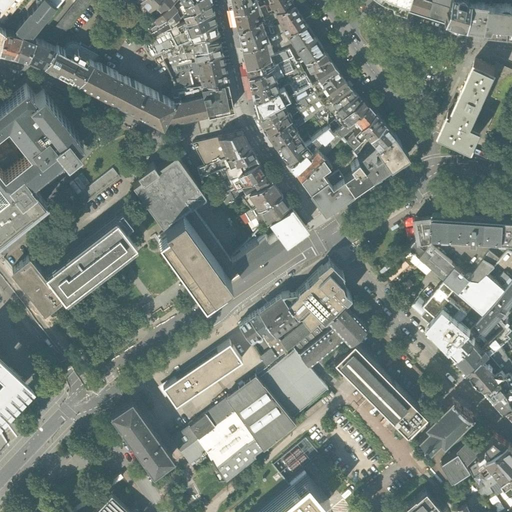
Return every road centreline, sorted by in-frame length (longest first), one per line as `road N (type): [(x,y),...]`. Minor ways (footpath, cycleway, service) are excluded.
road 1 (tertiary): [(91,398),(116,390),(333,240)]
road 2 (unclassified): [(325,230),(115,369),(91,398)]
road 3 (residential): [(511,432),(333,240)]
road 4 (residential): [(0,62),(162,137),(197,128)]
road 5 (residential): [(340,23),(375,7),(467,39),(511,44)]
road 6 (tertiary): [(0,276),(91,398)]
road 7 (tertiary): [(425,135),(340,23)]
road 8 (residential): [(158,511),(96,419),(91,398)]
road 9 (unclassified): [(433,165),(404,175),(325,230)]
road 10 (tertiary): [(333,240),(413,188),(433,165)]
road 11 (unclassified): [(91,398),(61,417),(0,481)]
